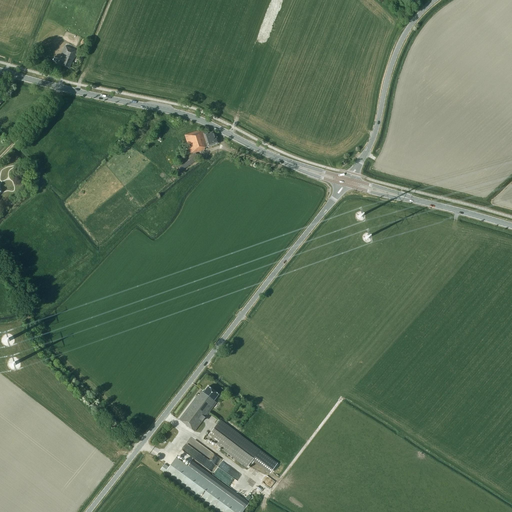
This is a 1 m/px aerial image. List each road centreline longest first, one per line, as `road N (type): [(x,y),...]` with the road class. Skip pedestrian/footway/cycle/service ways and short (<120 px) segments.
road 1 (tertiary): [(88,511),(344,184)]
road 2 (secondary): [(286,162),(175,112),(0,71)]
road 3 (tertiary): [(348,179),(375,130),(396,50),(435,0)]
